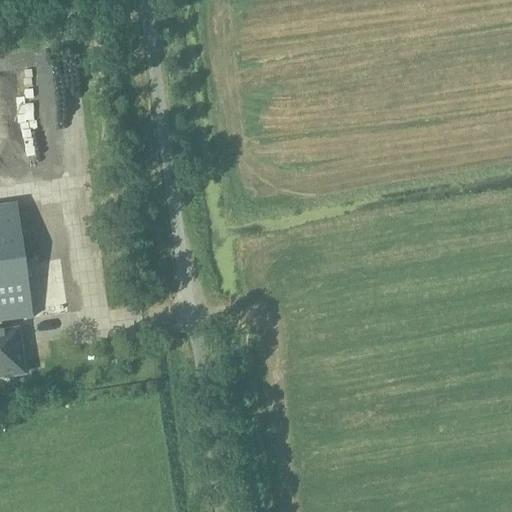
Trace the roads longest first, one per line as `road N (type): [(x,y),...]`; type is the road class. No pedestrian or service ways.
road 1 (unclassified): [(195,352),(146,0)]
road 2 (track): [(190,314),(97,325),(68,197),(51,185),(0,194)]
